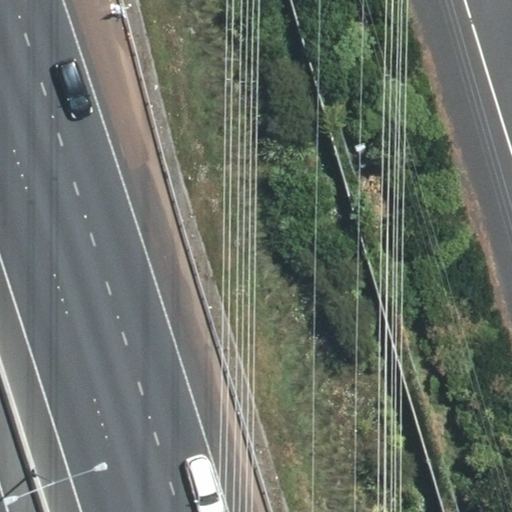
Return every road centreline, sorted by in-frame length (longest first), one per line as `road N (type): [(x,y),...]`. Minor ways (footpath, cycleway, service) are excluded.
road 1 (motorway): [(0,79),(130,511)]
road 2 (residential): [(511,158),(464,0)]
